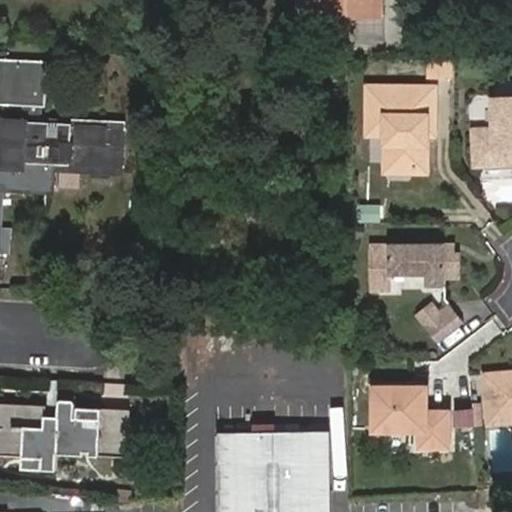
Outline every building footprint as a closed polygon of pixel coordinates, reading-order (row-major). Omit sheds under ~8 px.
[(307,0),(307,5),(312,6),(339,6),(339,11),(345,12),(374,12),(374,0),(307,0)] [(312,6),(311,15),(339,15),(339,11),(339,6),(312,6)] [(339,15),(311,15),(312,28),(339,28),(339,15)] [(374,15),(346,15),(345,38),(373,38),(374,15)] [(0,105),(18,106),(18,100),(0,99),(0,76),(0,77),(0,66),(40,66),(39,106),(42,106),(43,59),(0,58),(0,105)] [(0,164),(49,166),(49,163),(89,164),(90,168),(109,168),(108,164),(113,164),(114,154),(117,154),(117,124),(113,123),(113,125),(78,124),(78,119),(46,119),(47,123),(38,122),(38,115),(39,106),(40,66),(0,66),(0,77),(0,76),(0,99),(18,100),(18,106),(18,122),(0,121),(0,164)] [(436,88),(374,87),(375,133),(391,133),(392,171),(429,171),(429,126),(436,126),(436,88)] [(487,165),(511,163),(511,100),(497,101),(497,131),(478,132),(479,159),(487,165)] [(108,164),(109,168),(122,169),(122,156),(124,117),(78,116),(78,119),(78,124),(113,125),(113,123),(117,124),(117,154),(114,154),(113,164),(108,164)] [(49,166),(0,164),(0,184),(43,185),(44,180),(49,180),(49,166)] [(0,193),(54,195),(55,170),(89,171),(90,168),(73,167),(67,167),(49,166),(49,180),(44,180),(43,185),(0,184),(0,193)] [(450,254),(450,246),(377,245),(377,289),(397,289),(398,273),(432,274),(432,286),(449,285),(450,278),(465,278),(465,254),(458,254),(450,254)] [(458,246),(450,246),(450,254),(458,254),(458,246)] [(438,301),(423,312),(444,340),(470,320),(456,301),(445,309),(438,301)] [(511,371),(491,373),(493,425),(511,423),(511,371)] [(386,428),(432,429),(432,446),(462,446),(461,411),(439,410),(439,384),(386,383),(386,428)] [(54,403),(0,400),(0,401),(0,423),(33,426),(31,465),(67,467),(68,451),(108,453),(110,406),(86,404),(85,401),(81,397),(73,396),(68,401),(68,414),(54,413),(54,403)] [(219,431),(220,511),(329,511),(328,429),(219,431)]
